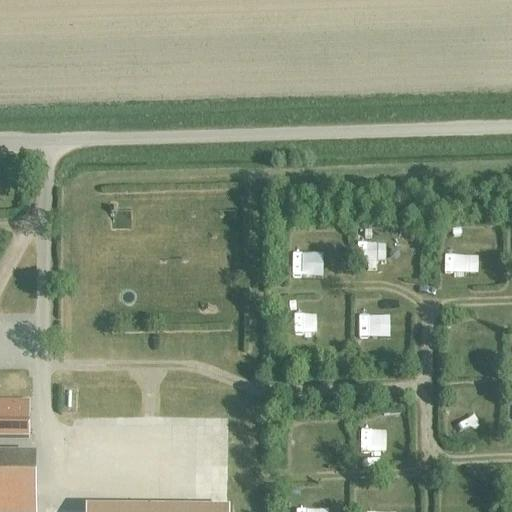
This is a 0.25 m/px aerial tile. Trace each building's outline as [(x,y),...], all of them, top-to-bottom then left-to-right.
[(401,228),(401,245),(423,245),(422,227),(401,228)] [(305,337),(327,336),(326,311),(305,312),(305,337)] [(0,438),(28,439),(28,406),(0,405),(0,438)] [(108,474),(107,482),(118,484),(117,489),(143,494),(149,461),(107,453),(103,474),(108,474)] [(0,511),(34,511),(34,457),(0,456),(0,511)] [(470,486),(451,487),(452,504),(470,504),(470,486)]
